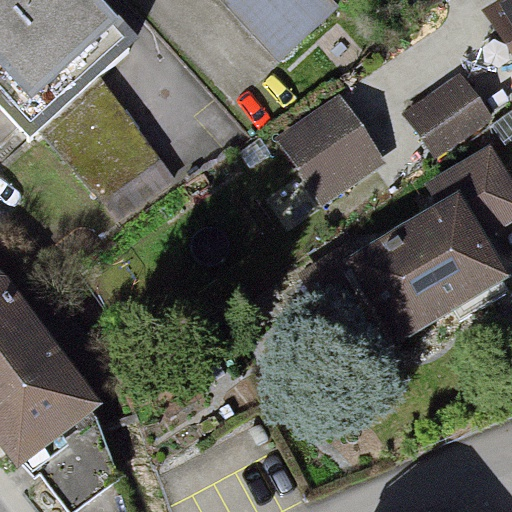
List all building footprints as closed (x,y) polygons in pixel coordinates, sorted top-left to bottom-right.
[(0,0),(0,119),(28,151),(46,134),(102,199),(155,163),(98,99),(136,61),(80,0),(0,0)] [(323,0),(222,0),(281,62),(335,11),(323,0)] [(511,4),(486,17),(511,70),(511,4)] [(406,129),(438,177),(496,138),(465,90),(406,129)] [(279,159),(324,225),(389,180),(344,115),(279,159)] [(440,190),(455,214),(348,281),(397,362),(510,294),(481,252),(487,248),(511,234),(487,195),(472,171),(440,190)] [(0,297),(0,464),(15,484),(95,424),(0,297)]
